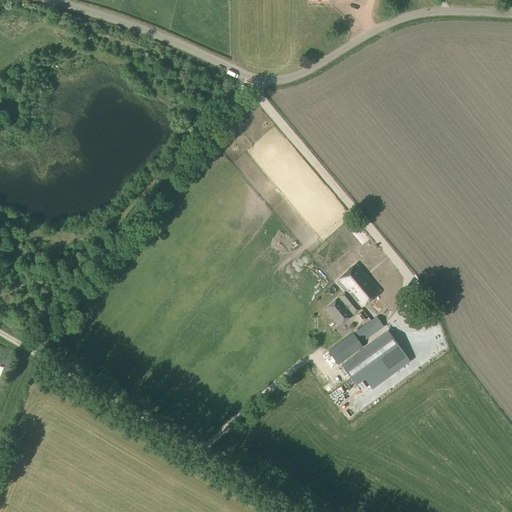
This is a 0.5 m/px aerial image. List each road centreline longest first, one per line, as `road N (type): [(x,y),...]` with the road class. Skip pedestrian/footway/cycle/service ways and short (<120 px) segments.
road 1 (unclassified): [(40,0),(267,83),(290,80),(405,18),(511,13)]
road 2 (track): [(0,335),(302,511)]
